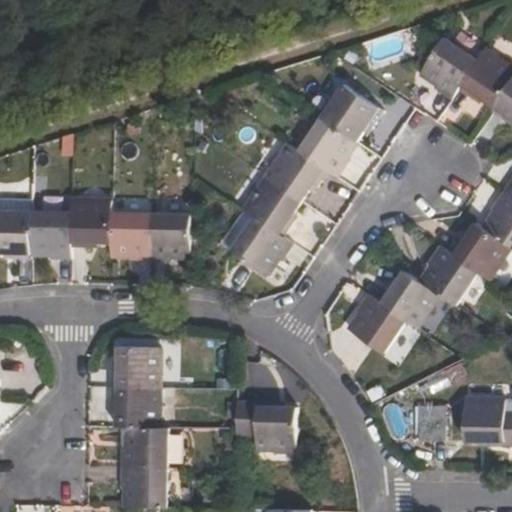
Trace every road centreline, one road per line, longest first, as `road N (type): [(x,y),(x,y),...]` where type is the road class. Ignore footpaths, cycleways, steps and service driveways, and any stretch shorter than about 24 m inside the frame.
road 1 (track): [(454,0),(0,146)]
road 2 (residential): [(287,345),(429,136)]
road 3 (residential): [(287,345),(242,325),(73,312)]
road 4 (residential): [(377,504),(363,442),(337,394),(287,345)]
road 5 (residential): [(73,312),(74,486)]
road 6 (residential): [(511,503),(377,504)]
